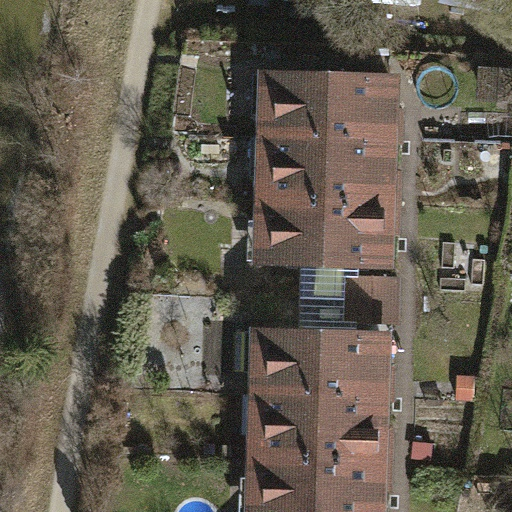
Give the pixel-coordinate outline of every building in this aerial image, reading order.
[(511,89),(481,87),(479,111),(511,114),(511,89)] [(254,94),(253,163),(391,164),(392,96),(254,94)] [(253,163),(252,231),(390,233),(391,164),(253,163)] [(252,231),(252,299),(347,300),(389,301),(390,233),(252,231)] [(346,346),(389,346),(396,346),(397,301),(389,301),(347,300),(346,346)] [(251,345),(250,413),(388,415),(389,346),(346,346),(251,345)] [(250,413),(249,481),(387,483),(388,415),(250,413)] [(249,481),(248,511),(386,511),(387,483),(249,481)]
